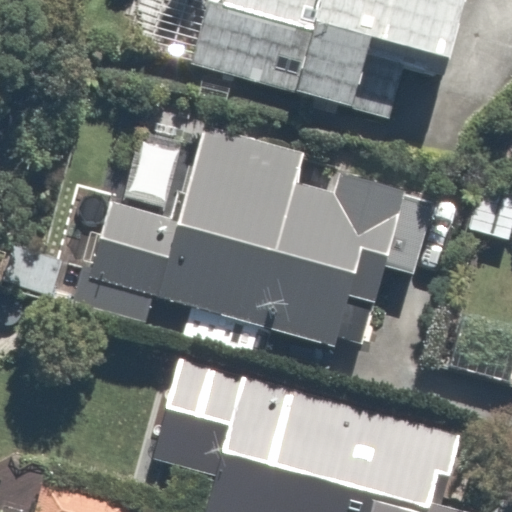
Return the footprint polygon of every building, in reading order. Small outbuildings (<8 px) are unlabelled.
[(460,84),(482,0),(230,0),(231,1),(228,0),(213,0),(195,68),(391,120),(404,69),(460,84)] [(373,181),(378,163),(207,118),(201,142),(148,128),(129,203),(113,199),(90,290),(348,358),(369,278),(422,292),(446,200),(373,181)] [(511,195),(477,185),(464,231),(511,245),(511,195)] [(473,438),(252,379),(215,511),(460,511),(453,510),(473,438)] [(141,511),(142,505),(45,486),(39,511),(141,511)]
